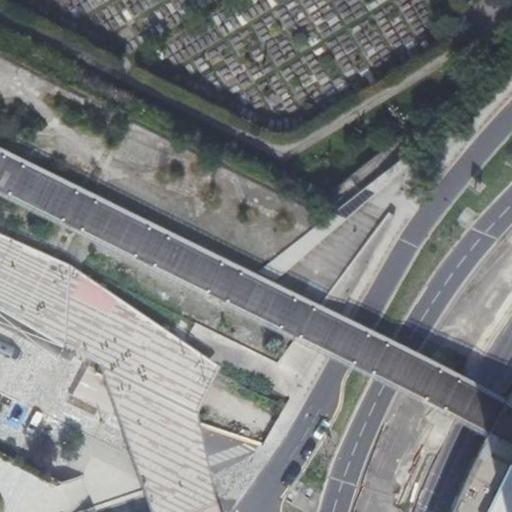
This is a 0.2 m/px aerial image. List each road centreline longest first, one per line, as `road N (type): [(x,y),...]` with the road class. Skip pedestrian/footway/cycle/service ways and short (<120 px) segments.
road 1 (motorway): [(0,242),(390,442),(508,511)]
road 2 (motorway): [(511,327),(0,80)]
road 3 (unclassified): [(511,117),(385,283),(261,506)]
road 4 (primary): [(511,209),(446,286),(392,374),(339,511)]
road 5 (tertiary): [(426,511),(511,342)]
